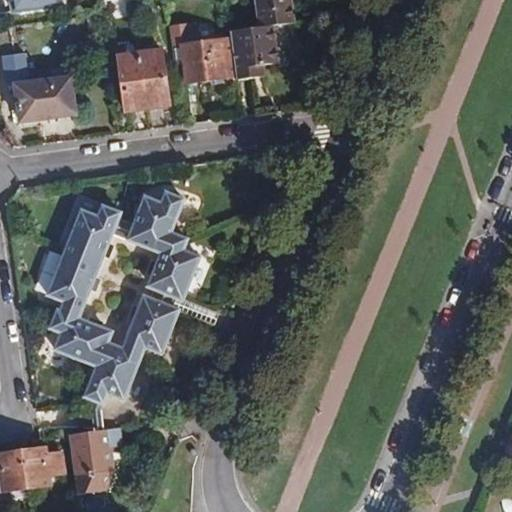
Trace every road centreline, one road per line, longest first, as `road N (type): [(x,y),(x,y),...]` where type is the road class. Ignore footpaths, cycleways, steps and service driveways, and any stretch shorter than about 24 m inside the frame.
road 1 (secondary): [(353,130),(226,442),(221,484),(232,511)]
road 2 (residential): [(353,130),(0,168)]
road 3 (secondary): [(378,511),(511,204)]
road 4 (secondary): [(404,0),(353,130)]
